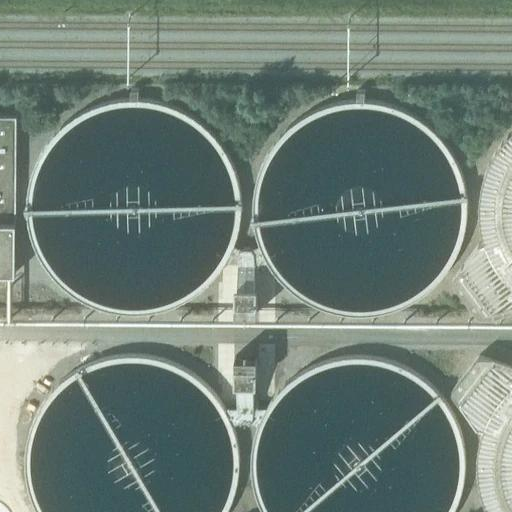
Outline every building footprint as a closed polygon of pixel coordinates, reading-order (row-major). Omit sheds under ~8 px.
[(138,97),(139,88),(130,88),(130,97),(138,97)] [(365,98),(365,89),(356,89),(356,98),(365,98)] [(0,272),(16,272),(17,115),(0,114),(0,272)] [(511,135),(508,140),(505,144),(502,148),(499,152),(496,156),(494,161),(492,165),(490,170),(488,175),(486,180),(485,182),(484,187),(483,192),(483,197),(482,202),(482,208),(482,213),(482,215),(482,220),(483,226),(484,231),(485,236),(487,244),(488,247),(489,249),(490,251),(492,256),(494,261),(498,267),(501,272),(504,276),(507,280),(509,282),(510,284),(511,285),(511,135)] [(489,249),(488,247),(487,244),(478,244),(452,280),(479,316),(511,304),(511,285),(510,284),(509,282),(507,280),(504,276),(501,272),(498,267),(494,261),(492,256),(490,251),(489,249)] [(255,286),(255,255),(252,247),(242,246),(238,254),(238,267),(238,285),(235,285),(235,302),(257,303),(258,286),(255,286)] [(511,366),(478,355),(451,390),(477,427),(484,430),(485,428),(487,423),(489,419),(491,414),(492,412),(495,407),(498,403),(501,399),(504,395),(508,391),(509,389),(511,388),(511,387),(511,366)] [(254,413),(254,383),(257,383),(257,365),(235,365),(235,381),(237,381),(237,412),(240,420),(251,420),(254,413)] [(511,511),(511,387),(511,388),(509,389),(508,391),(504,395),(501,399),(498,403),(495,407),(492,412),(491,414),(489,419),(487,423),(485,428),(484,430),(483,433),(482,438),(480,443),(479,448),(479,453),(478,458),(478,463),(478,468),(478,473),(479,479),(479,481),(480,486),(481,491),(482,496),(484,501),(486,507),(488,511),(511,511)]
